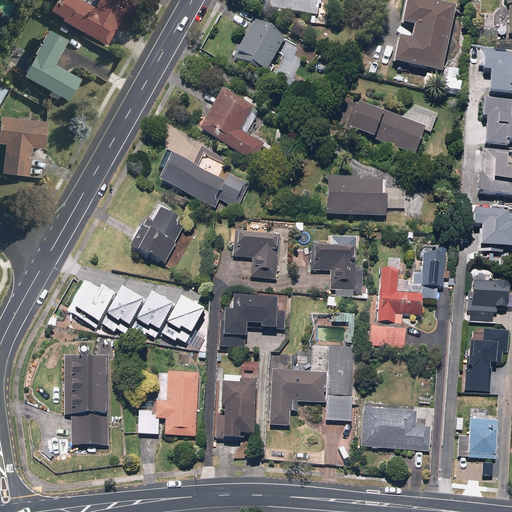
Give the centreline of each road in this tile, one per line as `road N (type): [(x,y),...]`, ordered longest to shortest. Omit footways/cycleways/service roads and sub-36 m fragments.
road 1 (tertiary): [(81,511),(221,494),(456,511)]
road 2 (residential): [(44,260),(189,0)]
